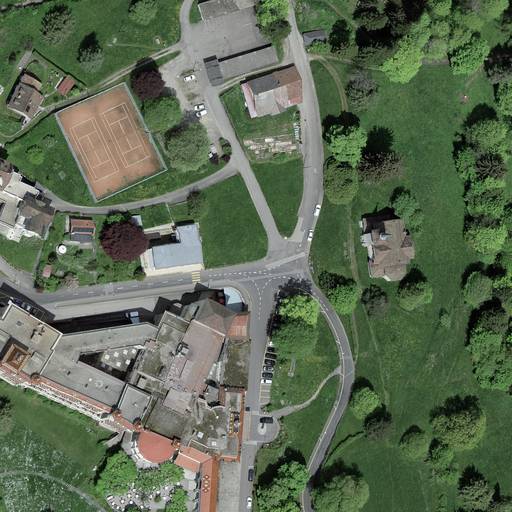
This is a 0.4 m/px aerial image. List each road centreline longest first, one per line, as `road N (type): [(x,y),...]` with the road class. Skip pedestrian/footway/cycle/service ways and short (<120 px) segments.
road 1 (unclassified): [(188,0),(184,19),(202,81),(282,257),(283,275)]
road 2 (residential): [(286,0),(315,155),(312,204),(288,277)]
road 3 (tertiary): [(263,273),(49,297),(0,284)]
road 4 (tertiary): [(310,511),(308,487),(346,392),(348,360),(322,301),(288,277)]
road 5 (residential): [(243,511),(263,273)]
road 6 (residential): [(476,0),(463,33),(445,47),(415,35),(400,0)]
